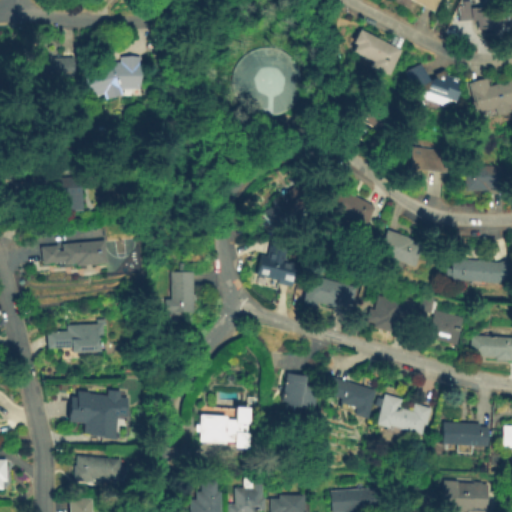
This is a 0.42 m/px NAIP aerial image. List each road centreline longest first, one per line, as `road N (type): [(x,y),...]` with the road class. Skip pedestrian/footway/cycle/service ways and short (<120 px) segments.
road 1 (residential): [(511,56),(456,53),(354,0),(0,15)]
road 2 (residential): [(511,219),(425,213),(342,149),(290,144),(232,184),(221,201),(231,305)]
road 3 (residential): [(231,305),(511,383)]
road 4 (residential): [(0,276),(41,444),(42,511)]
road 5 (residential): [(231,305),(166,391),(159,447),(129,511)]
